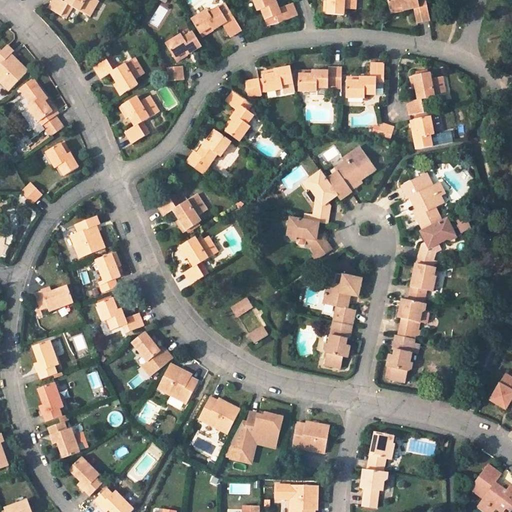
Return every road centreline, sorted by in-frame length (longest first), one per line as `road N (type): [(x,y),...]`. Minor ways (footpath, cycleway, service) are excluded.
road 1 (residential): [(358,400),(265,380),(190,334),(149,272),(112,176)]
road 2 (residential): [(315,38),(264,47),(226,65),(153,158),(112,176)]
road 3 (residential): [(71,511),(46,479),(15,400),(17,282)]
road 4 (residential): [(112,176),(70,81),(20,17)]
road 5 (residential): [(358,400),(386,261),(376,241)]
road 6 (residential): [(511,451),(461,424),(358,400)]
road 7 (residential): [(468,62),(394,39),(315,38)]
road 8 (residential): [(17,282),(57,211),(112,176)]
